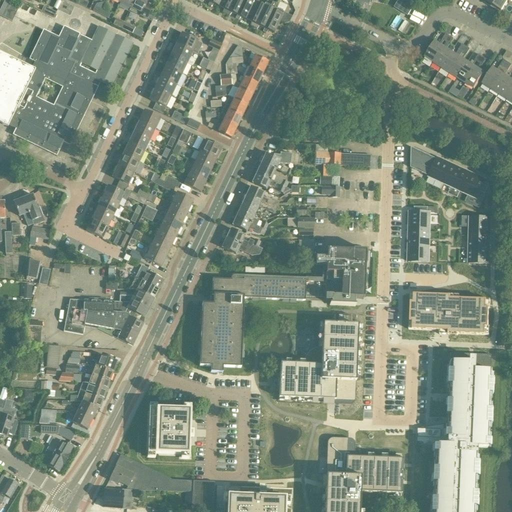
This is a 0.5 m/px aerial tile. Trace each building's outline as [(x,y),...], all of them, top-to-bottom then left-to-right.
[(88,3),(81,0),(80,0),(78,5),(86,9),(88,3)] [(134,0),(121,0),(120,3),(131,8),(134,0)] [(137,15),(147,20),(154,4),(153,4),(147,2),(148,0),(134,0),(131,8),(138,12),(137,15)] [(223,13),(226,15),(232,0),(221,0),(218,7),(223,9),(223,13)] [(229,16),(232,13),(237,16),(244,0),(232,0),(226,15),(229,16)] [(238,21),(241,18),(246,20),(254,3),(248,0),(244,0),(237,16),(235,19),(238,21)] [(407,16),(410,11),(417,0),(399,0),(394,8),(407,16)] [(496,8),(501,11),(508,0),(507,0),(485,0),(485,1),(496,8)] [(251,22),(250,26),(253,28),(263,7),(254,3),(246,20),(251,22)] [(263,7),(253,28),(256,29),(259,26),(264,29),(273,11),(269,10),(271,6),(265,3),(263,7)] [(44,7),(41,13),(54,19),(56,14),(44,7)] [(95,7),(93,12),(100,15),(103,10),(95,7)] [(111,14),(103,10),(100,15),(108,19),(111,14)] [(282,16),(284,12),(279,10),(277,14),(273,11),(264,29),(262,32),(266,34),(268,31),(273,33),(273,34),(279,22),(285,24),(290,22),(291,20),(282,16)] [(123,24),(116,20),(113,25),(121,29),(123,24)] [(132,34),(135,29),(123,24),(121,29),(132,34)] [(43,30),(29,60),(34,63),(31,70),(0,54),(0,122),(15,130),(12,136),(13,136),(55,156),(56,157),(63,143),(69,146),(83,116),(90,102),(97,87),(94,86),(97,81),(111,88),(117,77),(118,73),(125,58),(132,44),(127,42),(115,36),(102,30),(96,44),(92,42),(91,42),(86,40),(79,36),(80,35),(65,28),(59,38),(57,37),(44,31),(43,30)] [(198,42),(181,34),(176,45),(192,53),(197,55),(202,45),(201,44),(198,42)] [(209,46),(219,51),(222,46),(211,41),(209,46)] [(424,58),(433,63),(443,47),(435,42),(424,58)] [(176,45),(176,46),(171,56),(187,64),(192,53),(176,45)] [(451,52),(447,50),(443,47),(433,63),(441,68),(451,52)] [(451,52),(441,68),(449,74),(459,58),(462,53),(460,52),(458,50),(455,55),(451,52)] [(187,64),(171,56),(165,67),(182,75),(187,64)] [(250,67),(262,73),(268,62),(255,56),(250,67)] [(459,58),(449,74),(457,79),(467,63),(459,58)] [(210,72),(214,63),(209,61),(206,70),(210,72)] [(482,84),(490,90),(501,74),(504,69),(507,63),(503,61),(497,71),(492,68),(482,84)] [(457,79),(465,84),(475,68),(467,63),(457,79)] [(226,76),(230,75),(236,75),(235,64),(231,65),(225,65),(226,76)] [(160,78),(176,86),(182,75),(165,67),(160,78)] [(244,78),(257,84),(262,73),(250,67),(244,78)] [(474,89),(484,73),(475,68),(465,84),(474,89)] [(202,82),(206,73),(202,71),(198,80),(202,82)] [(509,79),(501,74),(490,90),(498,95),(509,79)] [(221,87),(231,85),(230,75),(226,76),(219,76),(221,87)] [(171,97),(176,87),(176,86),(160,78),(155,89),(171,97)] [(257,84),(244,78),(241,85),(236,83),(234,87),(239,89),(252,95),(257,84)] [(498,95),(507,100),(511,91),(511,80),(509,79),(498,95)] [(198,93),(201,85),(197,83),(193,91),(198,93)] [(155,89),(149,100),(165,108),(171,97),(155,89)] [(234,100),(246,106),(252,95),(239,89),(234,100)] [(193,104),(196,96),(192,94),(188,102),(193,104)] [(226,110),(241,117),(246,106),(234,100),(228,97),(223,108),(226,110)] [(223,122),(236,128),(241,117),(226,110),(223,108),(221,114),(226,117),(223,122)] [(139,123),(155,130),(160,119),(144,111),(139,123)] [(170,119),(183,125),(186,118),(174,112),(170,119)] [(198,125),(188,121),(186,126),(196,130),(198,125)] [(223,122),(218,133),(231,139),(236,128),(223,122)] [(133,133),(149,141),(155,130),(139,123),(133,133)] [(170,138),(171,138),(175,140),(181,129),(176,126),(170,138)] [(371,130),(341,129),(341,141),(371,142),(371,130)] [(188,139),(191,134),(183,130),(178,141),(183,144),(185,144),(187,139),(188,139)] [(149,141),(133,133),(128,145),(144,152),(149,141)] [(171,138),(167,146),(171,148),(175,140),(171,138)] [(177,155),(183,144),(178,141),(176,146),(172,153),(177,155)] [(205,141),(200,152),(216,160),(221,149),(205,141)] [(144,152),(128,145),(123,156),(139,163),(144,152)] [(411,157),(410,168),(428,176),(429,176),(436,159),(411,147),(411,157)] [(165,149),(161,157),(166,159),(170,151),(165,149)] [(216,160),(200,152),(195,163),(211,171),(216,160)] [(273,157),(266,154),(261,163),(275,170),(291,177),(293,171),(283,166),(284,164),(288,165),(290,165),(291,155),(289,155),(289,154),(280,153),(280,156),(273,155),(274,155),(273,157)] [(340,166),(340,154),(315,154),(314,166),(327,166),(340,166)] [(370,155),(340,154),(340,166),(340,167),(369,168),(370,155)] [(139,163),(123,156),(117,167),(133,174),(139,163)] [(176,159),(171,156),(167,164),(172,166),(176,159)] [(428,176),(428,177),(443,184),(452,165),(437,158),(436,159),(429,176),(428,176)] [(156,168),(161,170),(165,162),(160,160),(156,168)] [(177,165),(184,168),(186,163),(179,160),(177,165)] [(195,163),(190,174),(205,182),(211,171),(195,163)] [(276,184),(279,186),(286,189),(288,183),(284,181),(284,180),(273,175),(275,170),(261,163),(256,175),(276,184)] [(452,165),(443,184),(451,188),(460,192),(469,173),(452,165)] [(132,180),(131,179),(133,174),(117,167),(112,178),(128,186),(128,185),(130,185),(132,184),(133,182),(132,180)] [(172,176),(181,179),(183,173),(174,170),(172,176)] [(469,173),(460,192),(468,195),(482,202),(484,196),(489,185),(485,183),(486,181),(469,173)] [(184,185),(200,193),(205,182),(190,174),(184,185)] [(158,179),(159,177),(154,175),(151,183),(155,185),(158,179)] [(256,175),(252,184),(266,190),(268,186),(274,189),(276,184),(256,175)] [(164,183),(175,188),(176,188),(178,183),(167,177),(166,180),(164,183)] [(155,185),(173,193),(175,188),(164,183),(159,180),(158,179),(155,185)] [(108,187),(102,198),(119,206),(122,199),(125,201),(127,197),(130,192),(117,186),(115,190),(108,187)] [(266,198),(265,199),(262,198),(264,194),(250,187),(246,196),(275,210),(278,202),(272,200),(266,198)] [(320,196),(330,197),(330,198),(338,198),(339,188),(330,188),(321,188),(320,196)] [(136,196),(145,200),(147,201),(150,195),(139,190),(136,196)] [(130,192),(127,197),(143,205),(145,200),(136,196),(130,192)] [(171,205),(187,212),(193,201),(176,193),(173,201),(171,200),(169,204),(171,205)] [(23,199),(28,214),(33,225),(44,220),(40,209),(38,210),(32,195),(23,199)] [(150,195),(147,201),(153,204),(156,198),(150,195)] [(273,214),(275,210),(246,196),(242,205),(256,212),(258,207),(267,212),(268,211),(273,214)] [(119,206),(102,198),(97,209),(113,217),(119,206)] [(315,208),(327,209),(327,198),(315,198),(315,208)] [(27,227),(33,225),(28,214),(23,199),(13,203),(19,218),(23,216),(27,227)] [(164,215),(166,215),(182,223),(187,212),(171,205),(167,212),(166,211),(164,215)] [(409,212),(409,232),(429,232),(430,214),(430,213),(428,213),(428,208),(414,207),(414,212),(409,212)] [(241,208),(236,217),(265,231),(268,225),(262,222),(262,223),(253,219),(255,214),(241,208)] [(97,209),(91,220),(108,228),(109,227),(112,228),(114,223),(111,222),(113,217),(97,209)] [(145,209),(141,217),(146,219),(149,211),(145,209)] [(134,213),(130,221),(135,224),(139,216),(138,215),(134,213)] [(159,226),(160,226),(177,234),(182,223),(166,215),(162,223),(161,222),(159,226)] [(266,231),(265,231),(236,217),(232,226),(246,233),(248,229),(254,232),(253,232),(263,237),(266,231)] [(469,228),(469,236),(490,237),(490,218),(470,217),(469,228)] [(291,219),(290,226),(293,226),(293,228),(313,228),(314,219),(291,219)] [(108,228),(91,220),(86,231),(103,239),(108,228)] [(140,230),(144,222),(140,220),(136,228),(140,230)] [(11,224),(12,237),(20,236),(19,224),(11,224)] [(129,224),(125,232),(129,235),(133,226),(129,224)] [(155,237),(172,245),(177,234),(160,226),(157,234),(155,233),(153,237),(155,237)] [(242,241),(244,236),(230,229),(226,239),(246,248),(252,247),(252,245),(258,248),(260,242),(255,240),(253,242),(249,240),(248,243),(242,241)] [(134,231),(130,239),(135,241),(139,233),(134,231)] [(409,232),(408,246),(429,246),(429,232),(409,232)] [(123,235),(117,246),(122,249),(128,237),(123,235)] [(469,236),(469,248),(490,249),(490,237),(469,236)] [(148,248),(150,248),(166,256),(172,245),(155,237),(152,245),(150,244),(148,248)] [(262,250),(258,248),(252,245),(252,247),(246,248),(226,239),(221,249),(235,255),(238,250),(251,256),(259,255),(262,250)] [(313,255),(313,241),(298,241),(298,255),(313,255)] [(408,246),(408,262),(429,263),(429,253),(429,246),(408,246)] [(145,255),(143,259),(161,268),(166,256),(150,248),(146,256),(145,255)] [(469,248),(468,264),(489,265),(490,249),(469,248)] [(131,257),(131,258),(139,262),(142,256),(131,251),(129,255),(131,257)] [(202,305),(199,366),(211,367),(210,373),(218,373),(222,373),(222,367),(240,368),(243,299),(304,301),(304,299),(305,299),(324,300),(324,302),(330,303),(330,305),(354,306),(354,299),(363,300),(363,299),(365,253),(326,251),(326,260),(315,259),(314,266),(326,267),(325,282),(231,279),(231,281),(212,280),(212,296),(214,296),(214,298),(214,304),(213,305),(202,305)] [(28,261),(26,278),(38,280),(42,263),(28,261)] [(50,271),(42,269),(39,285),(46,286),(50,271)] [(163,281),(146,272),(141,281),(158,290),(163,281)] [(154,298),(158,290),(141,281),(135,278),(129,290),(136,290),(137,291),(153,299),(154,298)] [(153,299),(137,291),(136,291),(133,297),(119,296),(119,303),(69,300),(67,311),(124,314),(140,322),(143,318),(144,318),(153,299)] [(409,329),(409,330),(440,331),(440,335),(441,335),(448,335),(449,335),(457,336),(458,336),(458,335),(489,336),(489,335),(488,335),(488,328),(489,328),(489,327),(488,327),(489,309),(490,309),(490,308),(489,308),(489,302),(490,302),(490,301),(459,299),(459,296),(458,296),(451,295),(450,295),(442,295),(441,295),(441,296),(410,295),(410,296),(410,303),(410,304),(411,304),(410,321),(409,321),(409,322),(409,329)] [(124,314),(67,311),(63,332),(82,336),(84,325),(112,331),(110,336),(132,346),(142,325),(139,324),(140,322),(124,314)] [(280,364),(278,399),(279,399),(349,401),(350,401),(351,401),(352,400),(354,399),(355,398),(355,396),(356,373),(358,326),(350,325),(338,325),(335,325),(333,325),(323,324),(323,325),(322,347),(319,347),(317,347),(315,348),(311,350),(309,352),(307,354),(304,358),(304,360),(303,362),(303,365),(280,364)] [(41,345),(42,327),(26,326),(25,344),(41,345)] [(417,429),(416,445),(434,446),(434,453),(435,453),(434,469),(433,468),(433,483),(434,483),(433,498),(432,498),(431,511),(473,511),(474,508),(475,508),(475,493),(475,477),(476,477),(477,463),(476,463),(476,454),(476,448),(487,448),(488,448),(488,440),(489,425),(489,410),(489,395),(490,395),(491,380),(490,380),(490,371),(473,371),(473,368),(490,369),(491,356),(450,354),(449,371),(448,371),(447,385),(448,385),(448,395),(448,401),(447,401),(446,416),(447,416),(446,431),(444,430),(443,429),(443,430),(420,430),(417,429)] [(79,363),(79,355),(71,355),(71,363),(79,363)] [(99,356),(95,365),(113,372),(117,362),(99,356)] [(95,365),(92,374),(110,381),(113,372),(95,365)] [(78,374),(79,367),(65,366),(65,373),(78,374)] [(58,382),(72,383),(73,375),(61,374),(58,382)] [(92,374),(90,380),(89,384),(106,390),(110,381),(92,374)] [(79,393),(85,393),(103,400),(106,390),(89,384),(82,383),(79,393)] [(32,400),(33,392),(24,391),(24,400),(32,400)] [(82,402),(100,408),(103,400),(85,393),(79,393),(76,402),(82,402)] [(0,435),(7,438),(8,434),(14,436),(18,422),(12,420),(13,419),(15,411),(10,409),(12,403),(5,401),(5,402),(2,410),(3,410),(1,415),(0,417),(0,435)] [(82,402),(78,411),(94,417),(98,409),(100,409),(100,408),(82,402)] [(149,414),(148,450),(152,450),(152,454),(155,454),(181,455),(188,455),(188,438),(189,429),(189,411),(182,411),(157,410),(154,410),(154,414),(149,414)] [(40,418),(38,424),(48,425),(49,411),(42,411),(41,411),(40,418)] [(78,411),(72,424),(88,431),(94,417),(78,411)] [(72,413),(49,414),(50,422),(72,422),(72,413)] [(57,434),(57,435),(70,442),(75,433),(58,428),(57,434)] [(73,449),(68,446),(60,442),(53,437),(46,449),(66,461),(70,455),(73,449)] [(325,505),(324,511),(358,511),(359,511),(362,511),(364,511),(366,510),(368,509),(370,508),(372,506),(374,505),(375,502),(376,500),(377,499),(377,498),(377,496),(378,495),(378,493),(401,494),(402,460),(347,458),(348,442),(347,441),(346,440),(345,440),(345,439),(344,439),(331,439),(330,439),(329,439),(329,440),(328,440),(327,441),(327,443),(325,486),(325,505)] [(43,447),(31,442),(28,451),(39,456),(43,447)] [(44,453),(51,458),(46,466),(59,473),(63,468),(66,461),(46,449),(44,453)] [(120,460),(109,481),(117,484),(118,483),(126,487),(125,489),(134,490),(192,492),(190,511),(212,511),(213,483),(173,480),(172,480),(168,478),(166,482),(120,460)] [(0,504),(5,496),(9,499),(17,486),(8,480),(3,489),(0,487),(0,504)] [(105,490),(103,508),(109,508),(130,510),(131,499),(131,492),(122,491),(110,490),(105,490)] [(227,511),(284,511),(284,506),(284,503),(280,503),(281,499),(266,498),(259,498),(232,497),(232,501),(228,501),(227,501),(227,504),(227,507),(227,511)]
